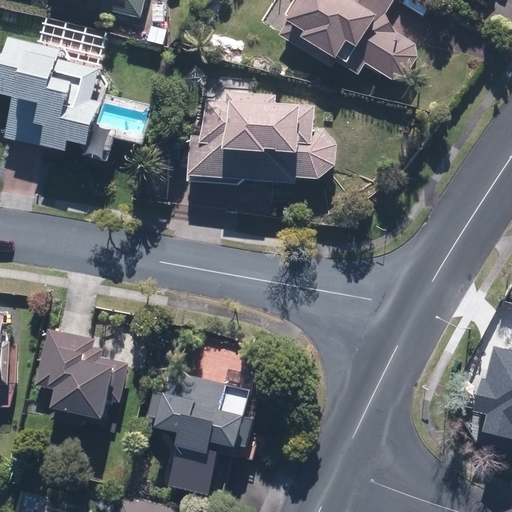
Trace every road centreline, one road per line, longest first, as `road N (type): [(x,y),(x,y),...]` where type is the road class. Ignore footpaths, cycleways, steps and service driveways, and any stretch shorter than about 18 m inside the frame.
road 1 (residential): [(413,310),(0,233)]
road 2 (tertiary): [(413,310),(335,474)]
road 3 (tertiary): [(511,159),(413,310)]
road 4 (residential): [(335,474),(454,511)]
